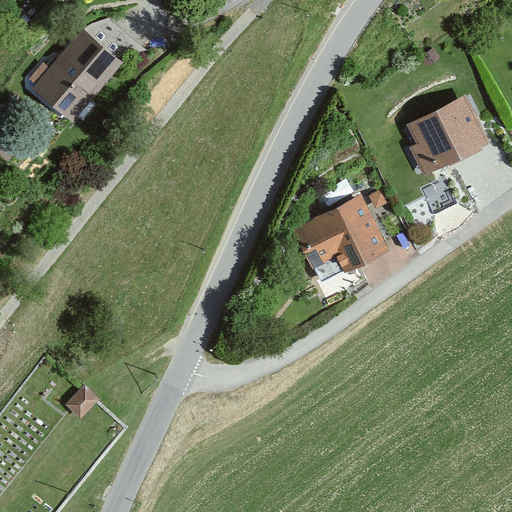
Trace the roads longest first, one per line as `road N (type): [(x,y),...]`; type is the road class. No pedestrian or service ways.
road 1 (tertiary): [(181,369),(289,134),(369,0)]
road 2 (track): [(261,0),(0,317)]
road 3 (residential): [(181,369),(219,378),(252,371),(511,197)]
road 4 (tertiary): [(114,511),(181,369)]
